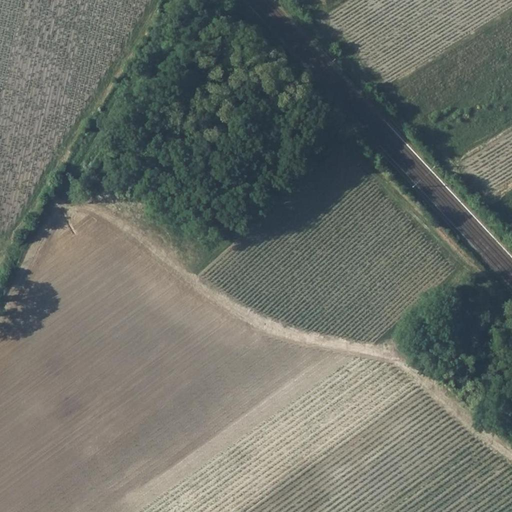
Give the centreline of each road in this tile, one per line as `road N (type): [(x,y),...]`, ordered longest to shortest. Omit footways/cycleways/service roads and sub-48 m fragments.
road 1 (track): [(55,214),(91,217),(232,310),(300,340),(372,353),(511,458)]
road 2 (track): [(149,0),(0,249)]
